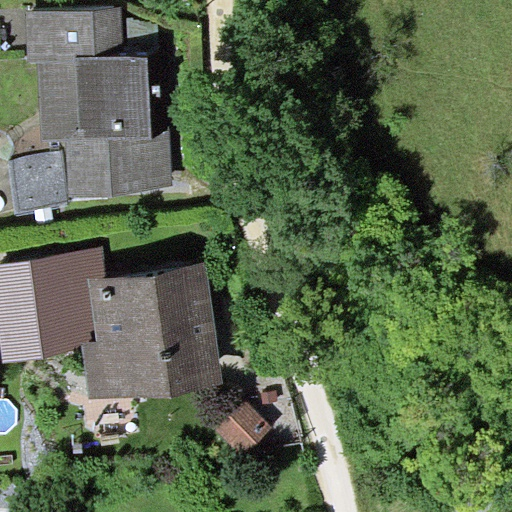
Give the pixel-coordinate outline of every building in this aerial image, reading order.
[(108,10),(29,13),(31,56),(77,54),(80,122),(67,137),(70,186),(162,181),(155,48),(110,50),(108,10)] [(63,205),(56,153),(4,161),(11,212),(63,205)] [(82,242),(0,253),(0,309),(5,346),(95,334),(82,242)] [(206,370),(192,268),(95,281),(103,341),(83,343),(89,386),(206,370)] [(220,429),(238,447),(260,425),(242,407),(220,429)]
